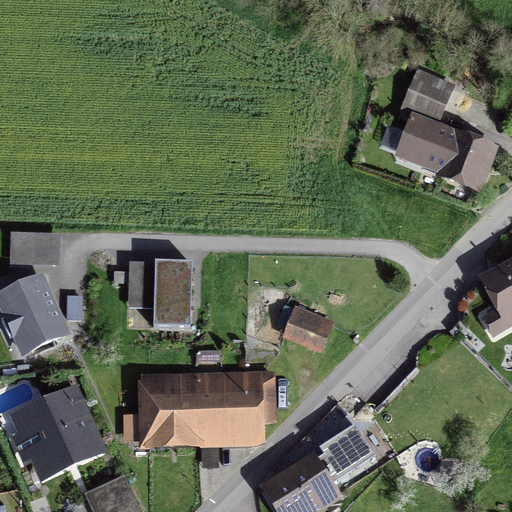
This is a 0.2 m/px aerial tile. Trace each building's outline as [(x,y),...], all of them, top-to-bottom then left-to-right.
[(419,74),(403,113),(438,125),(451,87),(419,74)] [(416,127),(407,154),(485,180),(494,153),(416,127)] [(16,235),(14,261),(54,263),(56,238),(16,235)] [(159,268),(158,325),(189,325),(189,268),(159,268)] [(511,271),(490,283),(508,315),(511,312),(511,271)] [(4,298),(29,354),(68,337),(43,281),(4,298)] [(285,321),(272,350),(312,368),(325,339),(285,321)] [(463,321),(449,334),(470,356),(484,343),(463,321)] [(267,435),(266,382),(150,384),(151,437),(267,435)] [(94,449),(72,399),(21,422),(44,472),(94,449)] [(315,463),(268,492),(280,511),(309,511),(336,496),(315,463)] [(84,497),(90,511),(140,511),(125,478),(84,497)]
